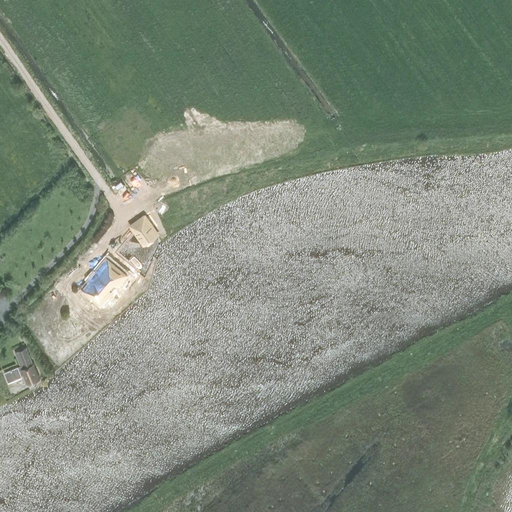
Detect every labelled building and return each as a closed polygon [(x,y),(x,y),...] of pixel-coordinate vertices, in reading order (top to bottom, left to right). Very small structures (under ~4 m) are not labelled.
[(131,226),(145,245),(157,237),(144,218),(131,226)] [(118,286),(127,276),(106,258),(86,281),(88,283),(82,289),(94,299),(94,298),(100,302),(115,284),(118,286)] [(21,367),(32,363),(26,348),(15,352),(21,367)] [(28,383),(38,379),(33,365),(22,370),(28,383)] [(20,367),(7,370),(9,378),(22,375),(20,367)]
